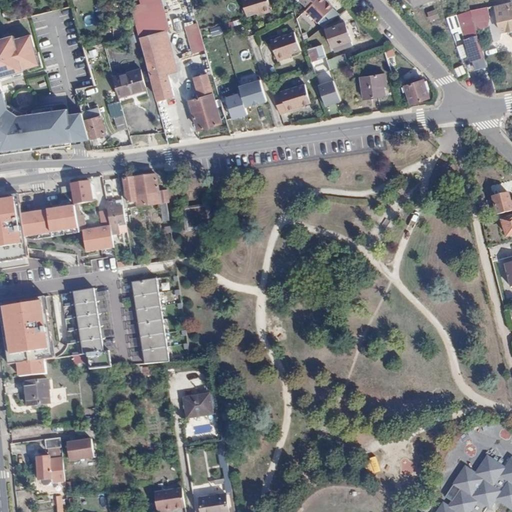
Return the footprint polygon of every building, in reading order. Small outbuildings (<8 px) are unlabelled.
[(139,0),(140,4),(131,6),(138,33),(140,38),(141,37),(166,30),(169,25),(161,0),(139,0)] [(268,0),(242,0),(248,17),(271,9),(268,0)] [(307,7),(305,9),(317,21),(332,6),(326,0),(313,0),(308,5),(307,7)] [(191,1),(181,4),(188,26),(198,23),(191,1)] [(496,9),(496,11),(501,32),(511,29),(511,1),(495,5),(496,9)] [(495,5),(469,11),(471,15),(496,9),(495,5)] [(437,8),(427,11),(430,20),(440,17),(437,8)] [(471,15),(469,11),(456,15),(461,32),(463,32),(463,34),(476,30),(471,15)] [(206,50),(198,23),(188,26),(185,26),(193,53),(200,51),(206,50)] [(352,45),(345,23),(327,29),(334,51),(352,45)] [(175,62),(166,30),(141,37),(150,68),(166,64),(175,62)] [(295,32),(271,40),(278,58),(301,50),(295,32)] [(0,153),(1,154),(44,149),(73,145),(80,144),(91,142),(90,139),(83,113),(69,115),(68,110),(19,116),(9,109),(4,90),(1,77),(0,74),(0,73),(6,72),(7,75),(25,71),(24,69),(40,64),(32,35),(16,40),(15,36),(0,40),(0,153)] [(477,36),(465,40),(471,61),(483,57),(477,36)] [(321,43),(321,45),(330,69),(348,63),(345,54),(334,58),(327,40),(321,43)] [(463,42),(457,43),(459,56),(466,55),(463,42)] [(402,56),(394,48),(383,51),(388,65),(396,62),(395,59),(402,56)] [(208,74),(212,73),(206,50),(200,51),(207,74),(208,74)] [(174,95),(166,64),(150,68),(158,100),(174,95)] [(141,69),(113,77),(119,98),(131,94),(131,93),(146,89),(141,69)] [(222,122),(208,74),(207,74),(194,78),(200,98),(190,101),(199,129),(222,122)] [(385,74),(360,77),(363,98),(385,96),(384,82),(386,82),(385,74)] [(267,101),(260,79),(239,85),(241,90),(247,107),(267,101)] [(320,85),(327,106),(341,101),(334,80),(320,85)] [(423,80),(405,86),(411,103),(429,97),(423,80)] [(310,102),(304,84),(281,91),(281,92),(274,94),(280,113),(286,112),(286,110),(310,102)] [(247,107),(241,90),(226,95),(234,119),(249,114),(247,107)] [(85,104),(80,105),(83,113),(90,139),(107,134),(101,116),(98,117),(97,113),(86,116),(85,112),(87,111),(85,104)] [(118,131),(128,128),(124,115),(114,118),(118,131)] [(169,203),(167,190),(160,191),(157,174),(133,177),(137,202),(135,202),(136,207),(160,204),(163,222),(168,221),(166,203),(169,203)] [(137,202),(133,177),(123,179),(126,203),(127,202),(128,205),(129,205),(129,208),(136,207),(135,202),(137,202)] [(106,194),(118,194),(118,180),(105,180),(106,194)] [(90,182),(71,185),(75,204),(93,201),(90,182)] [(494,197),(498,215),(511,211),(511,202),(511,203),(509,193),(494,197)] [(15,196),(0,198),(0,246),(23,243),(15,196)] [(125,223),(123,206),(108,208),(111,225),(125,223)] [(188,228),(208,225),(205,206),(185,209),(188,228)] [(51,235),(79,231),(78,228),(77,217),(70,218),(70,217),(73,216),(72,213),(69,213),(69,207),(46,210),(51,235)] [(507,236),(511,234),(511,217),(502,221),(507,236)] [(113,235),(127,233),(125,223),(111,225),(113,235)] [(511,260),(503,263),(511,286),(511,260)] [(156,279),(133,282),(147,363),(170,361),(156,279)] [(94,288),(74,292),(83,353),(104,351),(94,288)] [(3,306),(12,354),(52,349),(44,309),(41,300),(3,306)] [(107,342),(109,350),(117,348),(115,340),(107,342)] [(76,364),(86,362),(84,354),(74,356),(76,364)] [(46,360),(18,363),(19,376),(47,374),(46,360)] [(50,403),(48,380),(26,383),(28,406),(50,403)] [(68,389),(70,398),(77,397),(76,388),(68,389)] [(187,418),(214,414),(210,394),(184,398),(187,418)] [(57,438),(45,440),(46,449),(61,447),(60,438),(57,438)] [(92,439),(85,440),(88,458),(94,457),(92,439)] [(88,458),(85,440),(68,442),(71,460),(88,458)] [(52,483),(65,482),(65,477),(63,458),(50,459),(50,457),(38,458),(39,480),(52,479),(52,483)] [(485,511),(488,508),(490,509),(497,500),(511,510),(511,459),(506,469),(488,457),(476,475),(484,480),(472,497),(460,490),(449,507),(444,504),(437,511),(485,511)] [(201,511),(228,511),(225,494),(200,498),(201,511)] [(66,511),(64,495),(55,496),(57,511),(66,511)] [(157,505),(185,500),(184,495),(156,499),(156,503),(157,505)] [(186,511),(185,500),(157,505),(157,511),(186,511)] [(157,511),(157,505),(156,503),(147,504),(148,511),(157,511)]
